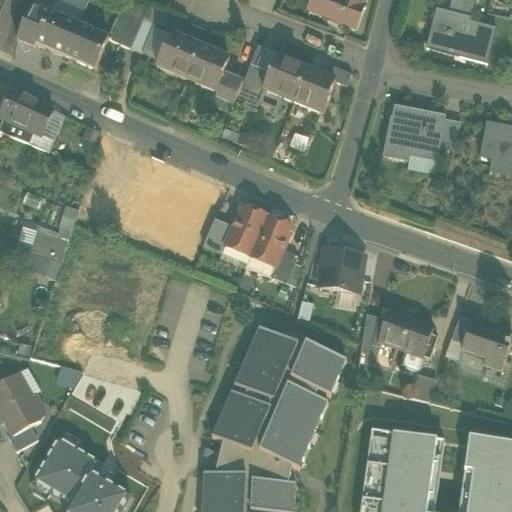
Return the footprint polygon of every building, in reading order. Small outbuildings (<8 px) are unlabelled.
[(58,0),(55,0),(52,9),(53,9),(49,17),(78,29),(85,12),(58,0)] [(58,0),(85,12),(90,0),(58,0)] [(314,0),(309,15),(356,32),(364,10),(363,10),(366,0),(341,0),(341,1),(339,5),(326,0),(314,0)] [(427,53),(487,69),(496,34),(470,27),(476,0),(453,0),(449,18),(437,15),(427,53)] [(37,48),(65,60),(78,29),(49,17),(53,9),(52,9),(35,2),(17,44),(35,51),(37,48)] [(109,43),(131,52),(144,21),(121,12),(108,42),(109,42),(109,43)] [(156,27),(144,21),(131,52),(143,57),(156,27)] [(143,57),(160,65),(164,54),(166,54),(172,39),(174,35),(156,27),(143,57)] [(108,42),(78,29),(65,60),(96,73),(98,69),(109,43),(109,42),(108,42)] [(173,77),(187,84),(201,51),(172,39),(166,54),(164,54),(160,65),(157,71),(161,72),(161,74),(173,79),(173,77)] [(230,64),(201,51),(187,84),(202,90),(201,91),(213,96),(214,95),(218,97),(225,80),(225,79),(223,79),(230,64)] [(270,77),(272,77),(278,62),(256,54),(250,69),(270,77)] [(283,102),(294,106),(306,74),(278,62),(272,77),(270,77),(263,94),(264,94),(283,102)] [(248,76),(243,88),(242,91),(251,95),(262,99),(262,100),(264,94),(263,94),(270,77),(250,69),(248,76)] [(335,86),(347,91),(352,78),(332,70),(327,82),(335,86)] [(327,82),(306,74),(294,106),(308,112),(308,114),(319,118),(320,117),(324,119),(331,102),(329,101),(335,86),(327,82)] [(235,107),(242,91),(243,88),(225,80),(218,97),(223,99),(222,102),(235,107)] [(244,111),(251,95),(242,91),(235,107),(244,111)] [(34,135),(42,138),(53,112),(13,94),(2,120),(5,122),(34,135)] [(279,113),(283,102),(264,94),(262,100),(262,99),(259,105),(279,113)] [(386,157),(437,167),(439,154),(445,124),(446,121),(395,111),(386,157)] [(30,147),(49,155),(65,118),(53,112),(42,138),(34,135),(30,147)] [(0,132),(0,135),(30,147),(34,135),(5,122),(0,132)] [(439,154),(453,157),(460,127),(445,124),(439,154)] [(492,165),(491,170),(511,174),(511,132),(487,128),(480,163),(492,165)] [(110,162),(107,170),(93,202),(121,214),(138,176),(141,168),(133,164),(131,171),(110,162)] [(81,197),(93,202),(107,170),(91,165),(81,197)] [(511,182),(511,174),(491,170),(490,178),(511,182)] [(157,183),(138,176),(121,214),(148,226),(169,178),(161,174),(157,183)] [(178,181),(169,178),(148,226),(180,240),(195,208),(199,199),(175,188),(178,181)] [(217,218),(195,208),(180,240),(203,251),(215,223),(217,218)] [(66,209),(57,236),(71,240),(79,213),(66,209)] [(226,250),(251,261),(268,221),(243,210),(234,231),(226,250)] [(293,232),(268,221),(251,261),(246,271),(271,281),(275,271),(276,272),(283,254),(293,232)] [(203,251),(222,259),(226,250),(234,231),(215,223),(203,251)] [(23,253),(31,256),(39,230),(24,225),(16,251),(23,253)] [(57,236),(39,230),(31,256),(62,267),(71,240),(57,236)] [(222,260),(246,271),(251,261),(226,250),(222,259),(222,260)] [(57,284),(62,267),(31,256),(23,253),(18,271),(57,284)] [(364,260),(326,253),(319,291),(358,298),(364,260)] [(271,281),(286,288),(298,260),(283,254),(276,272),(275,271),(271,281)] [(389,316),(386,324),(378,347),(382,348),(401,355),(412,324),(393,318),(389,316)] [(361,356),(378,360),(380,352),(373,351),(379,322),(367,319),(361,356)] [(380,352),(382,348),(378,347),(386,324),(379,322),(373,351),(380,352)] [(452,344),(465,349),(473,326),(460,322),(452,344)] [(408,357),(424,363),(431,342),(434,332),(412,324),(401,355),(408,357)] [(484,369),(502,376),(511,349),(508,348),(511,341),(492,334),(492,332),(473,326),(465,349),(463,354),(486,363),(484,369)] [(259,332),(234,390),(247,395),(245,402),(232,396),(212,442),(223,446),(220,458),(218,466),(216,479),(204,478),(202,511),(294,511),(296,488),(289,488),(293,471),(299,473),(328,406),(316,401),(318,394),(331,400),(346,363),(307,346),(305,351),(259,332)] [(437,345),(431,342),(424,363),(430,365),(437,345)] [(458,368),(463,354),(465,349),(452,344),(445,363),(458,368)] [(463,354),(458,368),(481,376),(484,369),(486,363),(463,354)] [(420,374),(424,363),(408,357),(404,369),(420,374)] [(28,372),(19,377),(33,401),(42,395),(28,372)] [(0,419),(1,418),(14,441),(31,432),(41,426),(44,420),(33,401),(19,377),(0,388),(0,419)] [(411,406),(427,410),(433,383),(417,379),(411,406)] [(10,443),(16,454),(37,443),(31,432),(14,441),(10,443)] [(361,511),(372,511),(383,437),(372,436),(361,511)] [(372,511),(384,511),(394,439),(383,437),(372,511)] [(384,511),(511,511),(511,448),(470,442),(465,477),(473,478),(468,511),(428,511),(438,445),(394,439),(384,511)] [(69,511),(124,511),(131,501),(94,479),(101,467),(59,442),(33,487),(71,509),(69,511)] [(104,473),(127,485),(141,457),(119,445),(104,473)] [(435,511),(445,446),(438,445),(428,511),(468,511),(473,478),(465,477),(460,511),(435,511)] [(202,465),(218,466),(220,458),(205,452),(202,465)]
